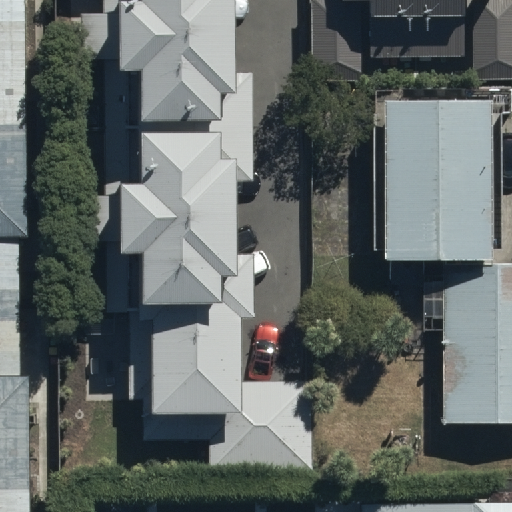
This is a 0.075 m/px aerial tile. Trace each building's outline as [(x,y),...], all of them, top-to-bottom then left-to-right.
[(0,0),(0,511),(28,511),(26,365),(18,365),(16,229),(24,229),(20,0),(0,0)] [(98,0),(99,8),(72,8),(71,46),(99,47),(99,82),(77,82),(77,120),(103,120),(102,184),(79,184),(79,233),(103,234),(102,304),(127,304),(126,390),(142,391),(141,433),(205,434),(205,460),(307,462),(309,374),(233,373),(234,302),(244,302),(245,234),(227,234),(228,163),(242,163),(244,53),(227,53),(227,0),(98,0)] [(511,0),(311,0),(313,75),(362,75),(362,56),(468,55),(468,79),(511,78),(511,0)] [(435,241),(438,242),(437,413),(511,413),(511,249),(489,249),(489,241),(495,241),(496,106),(509,106),(509,81),(366,80),(365,236),(379,236),(379,241),(435,241)] [(511,511),(511,491),(359,493),(359,511),(511,511)]
